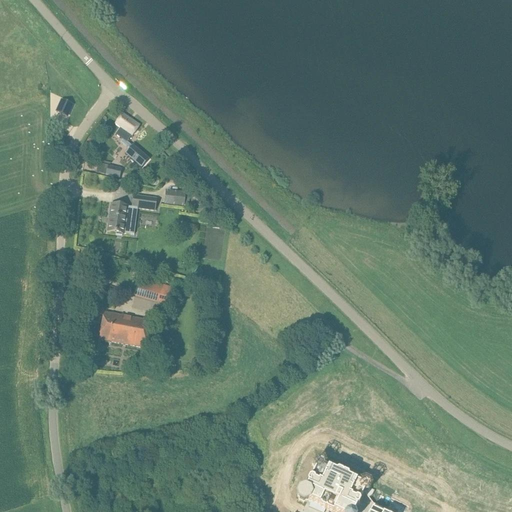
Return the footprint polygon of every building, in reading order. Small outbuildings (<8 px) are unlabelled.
[(62,101),(56,113),(67,118),(72,106),(62,101)] [(141,169),(149,160),(132,145),(132,146),(127,142),(131,136),(132,136),(139,126),(122,114),(115,125),(120,128),(115,135),(122,140),(120,142),(129,149),(125,154),(141,169)] [(121,171),(107,167),(105,177),(118,180),(121,171)] [(185,192),(166,190),(164,203),(184,206),(185,192)] [(132,208),(132,209),(155,212),(156,200),(133,197),(132,208)] [(132,208),(111,205),(107,232),(116,233),(116,235),(122,236),(122,234),(134,236),(135,225),(130,224),(132,209),(132,208)] [(158,301),(162,287),(156,286),(152,299),(158,301)] [(104,314),(99,340),(145,349),(150,322),(104,314)] [(297,497),(297,498),(298,498),(299,501),(298,501),(299,502),(300,502),(302,503),(302,504),(304,504),(304,503),(306,502),(307,503),(308,501),(311,503),(309,508),(317,511),(324,511),(326,510),(326,511),(327,511),(354,511),(356,509),(358,509),(359,505),(359,504),(360,501),(363,495),(364,495),(364,494),(367,493),(368,494),(369,493),(368,492),(369,490),(370,490),(370,489),(369,488),(368,486),(369,485),(368,484),(368,485),(365,483),(365,482),(364,482),(364,483),(323,463),(322,462),(322,463),(319,461),(318,460),(318,461),(315,462),(314,462),(313,463),(314,463),(313,466),(312,466),(312,467),(313,467),(314,470),(313,471),(314,472),(313,472),(309,481),(308,481),(307,484),(307,486),(305,491),(303,491),(303,492),(300,493),(300,492),(299,493),(299,494),(298,497),(297,497)] [(367,493),(364,494),(368,499),(372,497),(374,492),(370,490),(369,490),(368,492),(369,493),(368,494),(367,493)]
